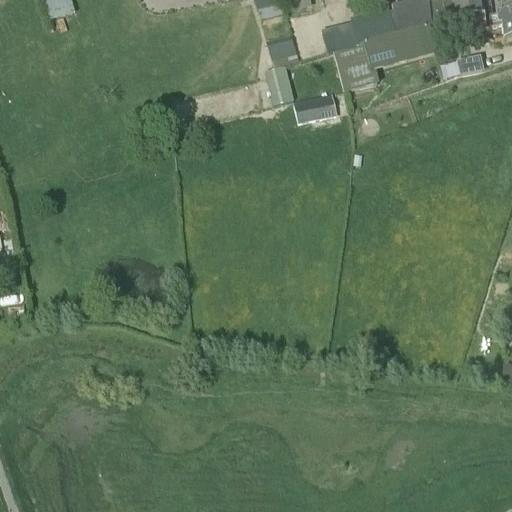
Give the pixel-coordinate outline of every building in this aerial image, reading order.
[(433,28),(480,20),(477,0),(440,0),(441,4),(423,8),(421,3),(390,11),(392,17),(351,29),(357,52),(434,31),(433,28)] [(511,0),(500,0),(503,17),(511,16),(511,0)] [(304,12),(302,2),(291,3),(293,14),(304,12)] [(511,16),(503,17),(495,18),(496,29),(497,32),(501,32),(502,45),(511,43),(511,16)] [(483,20),(480,20),(433,28),(434,31),(357,52),(333,59),(344,98),(379,88),(375,76),(433,60),(426,37),(449,37),(484,34),(483,31),(496,29),(495,18),(483,20)] [(273,73),(297,65),(287,39),(264,46),(273,73)] [(459,80),(482,75),(479,60),(456,65),(459,80)] [(297,128),(336,120),(331,98),(292,106),(297,128)] [(500,383),(511,386),(511,385),(511,375),(503,373),(500,383)]
